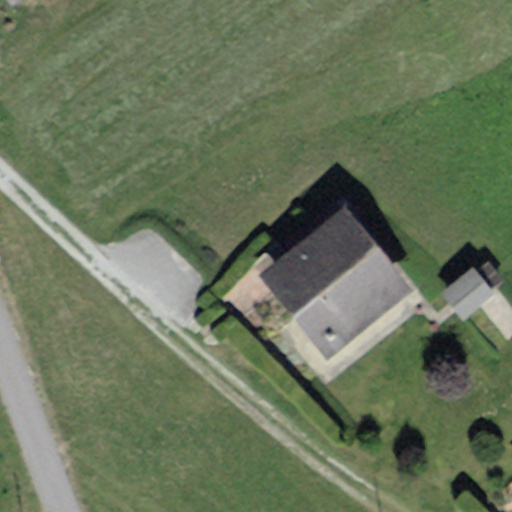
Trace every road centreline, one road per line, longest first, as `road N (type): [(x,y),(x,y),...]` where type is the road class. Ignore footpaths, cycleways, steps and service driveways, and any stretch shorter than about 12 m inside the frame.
road 1 (unknown): [(0,183),(230,387),(404,511)]
road 2 (tertiary): [(0,361),(54,511)]
